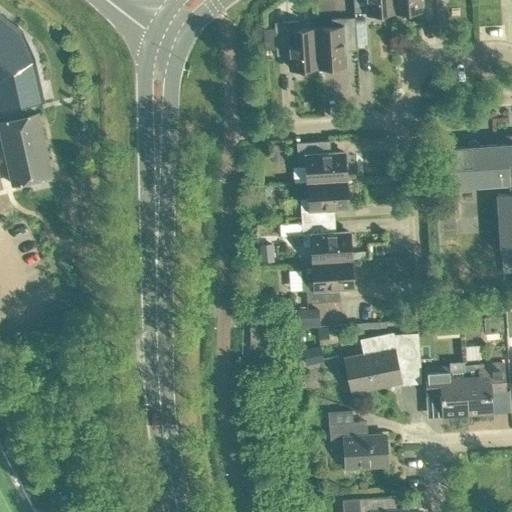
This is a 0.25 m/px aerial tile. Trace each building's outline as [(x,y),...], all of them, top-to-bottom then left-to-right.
[(394,10),(392,0),(364,0),(366,11),(394,10)] [(392,0),(394,10),(421,8),(420,0),(392,0)] [(331,26),(314,27),(317,65),(345,63),(344,50),(356,49),(354,16),(330,18),(331,26)] [(317,65),(314,27),(298,28),(297,20),(274,21),(274,28),(275,49),(276,54),(288,53),(289,66),(317,65)] [(275,49),(274,28),(263,29),(264,50),(275,49)] [(51,175),(37,113),(0,120),(0,131),(12,184),(51,175)] [(432,135),(434,159),(446,158),(444,134),(432,135)] [(306,164),(307,181),(344,179),(343,151),(329,151),(329,139),(296,141),(297,165),(306,164)] [(465,145),(446,147),(449,186),(508,182),(508,191),(496,192),(500,252),(511,250),(511,142),(478,144),(478,143),(477,142),(476,141),(475,140),(474,139),(473,139),(472,139),(470,139),(468,139),(468,140),(467,141),(466,142),(466,143),(465,145)] [(283,160),(282,144),(270,144),(271,160),(283,160)] [(299,198),(301,221),(334,219),(333,207),(346,207),(344,179),(307,181),(308,198),(299,198)] [(0,230),(10,229),(8,213),(0,214),(0,230)] [(311,244),(312,261),(350,258),(348,230),(335,231),(334,219),(301,221),(302,245),(311,244)] [(273,261),(272,243),(258,244),(260,262),(273,261)] [(351,286),(350,258),(312,261),(300,262),(302,290),(305,290),(306,302),(339,299),(338,287),(351,286)] [(511,259),(501,260),(502,273),(511,271),(511,259)] [(319,323),(318,308),(296,309),(297,325),(319,323)] [(505,331),(504,311),(490,312),(490,316),(483,317),(484,333),(505,331)] [(249,347),(261,347),(262,325),(250,325),(249,347)] [(365,354),(344,358),(351,389),(399,379),(399,383),(420,381),(417,331),(400,333),(400,336),(393,336),(392,331),(361,338),(365,354)] [(321,355),(319,347),(303,350),(305,358),(321,355)] [(467,414),(465,375),(464,361),(449,362),(449,365),(423,367),(425,394),(439,393),(441,416),(467,414)] [(478,374),(465,375),(467,414),(492,412),(491,390),(505,389),(503,361),(477,363),(478,374)] [(351,409),(327,411),(330,448),(344,447),(346,466),(386,464),(384,433),(359,435),(358,421),(352,421),(351,409)] [(342,511),(413,511),(413,508),(386,509),(385,495),(341,498),(342,511)]
